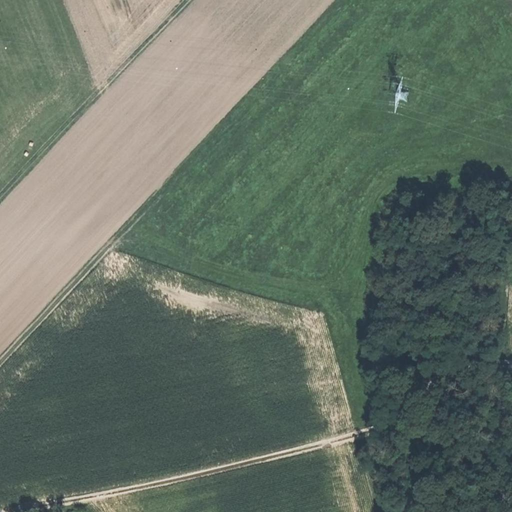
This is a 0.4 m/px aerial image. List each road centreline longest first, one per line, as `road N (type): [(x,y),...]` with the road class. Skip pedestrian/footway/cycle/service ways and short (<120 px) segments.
road 1 (track): [(511,366),(448,379),(373,430),(28,511)]
road 2 (track): [(0,195),(183,0)]
